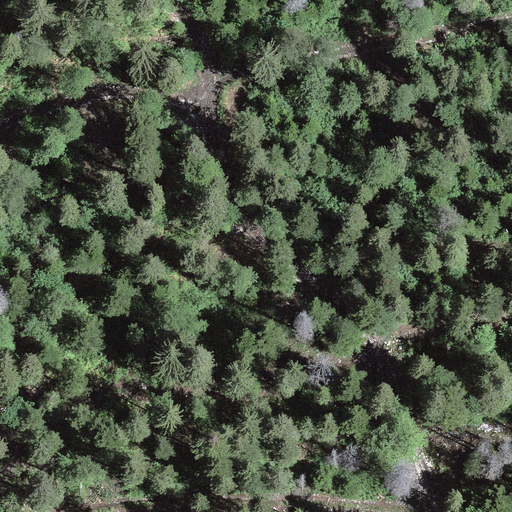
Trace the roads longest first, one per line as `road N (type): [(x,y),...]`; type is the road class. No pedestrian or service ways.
road 1 (track): [(0,131),(207,98),(295,60),(511,24)]
road 2 (track): [(434,511),(389,374),(352,311),(254,225),(211,136),(207,98)]
